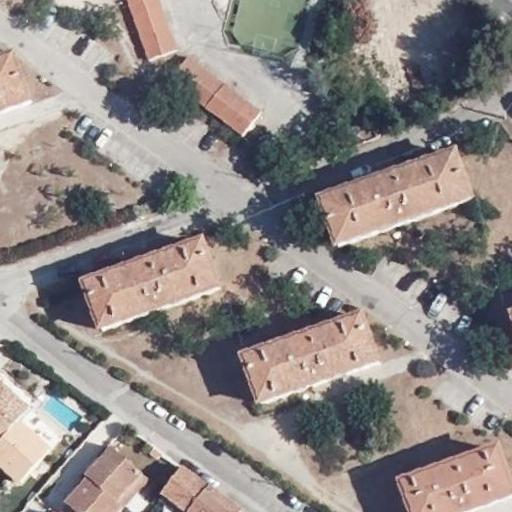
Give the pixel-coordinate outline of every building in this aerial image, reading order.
[(160,0),(129,0),(150,58),(177,48),(160,0)] [(456,26),(425,0),(418,0),(374,51),(417,89),(448,52),(440,45),(456,26)] [(444,0),(425,0),(456,26),(464,17),(444,0)] [(17,54),(0,60),(0,110),(32,99),(17,54)] [(191,57),(172,80),(244,134),(261,111),(191,57)] [(458,153),(324,200),(340,246),(474,199),(458,153)] [(206,243),(87,284),(102,329),(221,288),(206,243)] [(366,315),(247,356),(261,400),(380,358),(366,315)] [(11,412),(24,398),(0,376),(0,459),(22,480),(51,447),(19,419),(11,412)] [(31,404),(24,398),(11,412),(19,419),(31,404)] [(118,511),(126,504),(151,475),(115,443),(113,446),(103,456),(89,472),(92,475),(89,478),(81,486),(81,488),(70,500),(72,502),(62,511),(60,511),(59,511),(58,511),(118,511)] [(99,453),(103,456),(113,446),(110,444),(107,444),(99,453)] [(511,474),(502,446),(404,479),(415,511),(456,511),(511,493),(511,474)] [(241,511),(246,507),(185,461),(165,489),(194,511),(241,511)] [(77,482),(81,486),(89,478),(84,475),(77,482)] [(194,511),(165,489),(159,496),(179,511),(194,511)]
